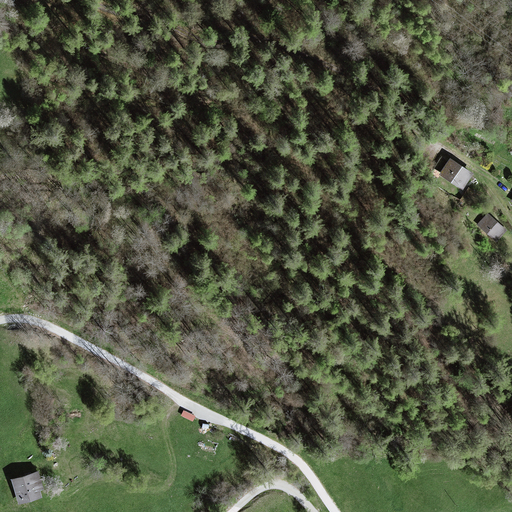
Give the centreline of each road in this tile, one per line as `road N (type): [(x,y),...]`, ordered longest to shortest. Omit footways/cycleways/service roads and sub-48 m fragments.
road 1 (track): [(0,176),(70,185),(191,288),(232,344),(328,340),(394,393)]
road 2 (unclassified): [(333,511),(290,455),(47,327),(25,319),(0,323)]
